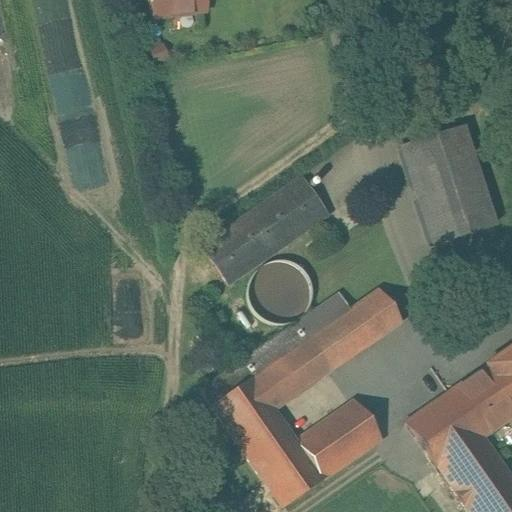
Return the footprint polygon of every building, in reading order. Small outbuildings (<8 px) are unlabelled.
[(148,0),(151,18),(198,12),(196,0),(148,0)] [(149,41),(156,62),(171,58),(165,36),(149,41)] [(459,129),(403,147),(435,244),(491,226),(459,129)] [(297,178),(198,247),(226,287),(324,218),(297,178)] [(306,306),(308,294),(306,282),(299,272),(288,265),(276,263),(264,266),(253,273),(247,283),(244,295),(247,308),(254,318),(265,325),(277,327),(289,324),(299,317),(306,306)] [(375,291),(346,311),(368,344),(397,324),(375,291)] [(346,311),(305,340),(327,373),(368,344),(346,311)] [(295,325),(198,393),(208,408),(305,340),(295,325)] [(349,402),(292,441),(271,411),(327,373),(305,340),(208,408),(278,510),(377,442),(349,402)] [(511,345),(482,366),(483,368),(511,410),(511,345)] [(511,410),(483,368),(402,424),(433,470),(434,469),(463,511),(511,511),(511,485),(480,439),(511,416),(511,410)]
